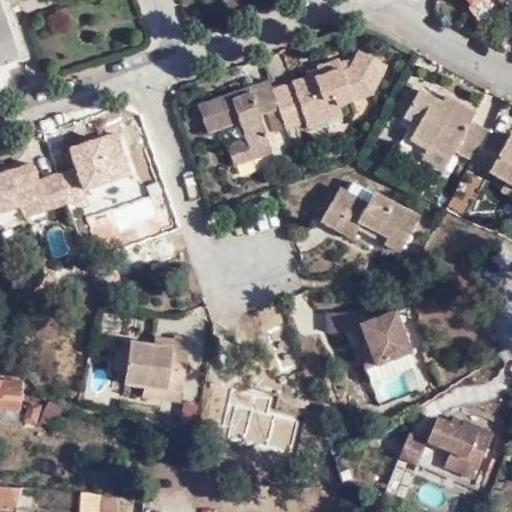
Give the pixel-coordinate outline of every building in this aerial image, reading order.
[(0,9),(0,65),(17,60),(0,9)] [(310,73),(274,86),(287,122),(304,117),(308,123),(341,110),(339,102),(371,90),(387,62),(359,48),(356,58),(341,61),(339,57),(319,65),(321,74),(312,77),(310,73)] [(493,126),(495,123),(477,115),(479,110),(458,99),(461,91),(428,75),(411,108),(424,116),(415,132),(432,141),(456,153),(460,143),(479,153),(493,126)] [(287,122),(274,86),(272,79),(199,101),(211,131),(240,122),(244,137),(227,143),(234,164),(273,151),(262,116),(269,114),(275,131),(288,127),(287,122)] [(511,136),(493,126),(479,153),(478,156),(509,172),(511,173),(511,136)] [(450,163),(456,153),(432,141),(426,151),(450,163)] [(71,205),(61,175),(41,182),(36,165),(0,176),(0,215),(22,208),(26,220),(71,205)] [(372,194),(342,178),(323,213),(356,230),(361,218),(391,233),(388,240),(405,248),(408,242),(426,209),(379,184),(372,194)] [(331,310),(331,329),(367,328),(370,339),(361,342),(368,366),(414,350),(400,310),(373,318),(370,310),(331,310)] [(157,326),(154,339),(173,342),(175,331),(157,326)] [(173,342),(154,339),(130,336),(123,376),(125,378),(142,380),(186,388),(194,334),(175,331),(173,342)] [(186,388),(142,380),(140,391),(184,398),(186,388)] [(0,414),(1,414),(2,409),(16,411),(17,385),(0,384),(0,414)] [(34,406),(23,404),(20,420),(29,423),(34,406)] [(178,425),(196,428),(200,407),(182,404),(178,425)] [(401,460),(419,467),(428,444),(482,466),(495,434),(454,417),(451,424),(437,418),(428,443),(410,436),(401,460)] [(13,491),(0,489),(0,511),(10,511),(13,491)]
